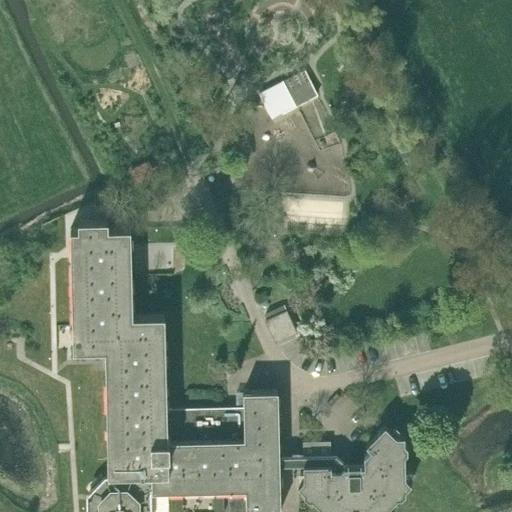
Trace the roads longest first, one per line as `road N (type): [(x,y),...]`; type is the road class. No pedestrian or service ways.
road 1 (residential): [(511,352),(338,382),(289,377),(196,185)]
road 2 (track): [(196,185),(169,105),(118,0)]
